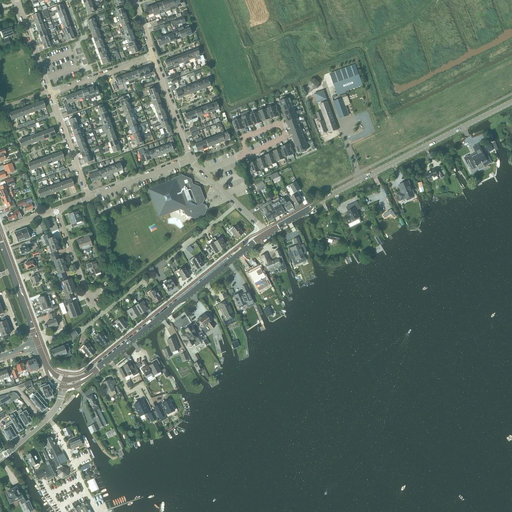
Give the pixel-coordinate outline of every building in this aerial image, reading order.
[(173,0),(169,0),(167,1),(171,10),(176,8),(175,6),(173,0)] [(91,1),(84,4),(86,9),(93,7),(99,4),(98,2),(92,4),(91,1)] [(162,3),(165,12),(170,10),(170,8),(167,1),(162,3)] [(156,5),(160,14),(165,12),(162,3),(156,5)] [(52,12),(49,13),(50,15),(53,14),(58,12),(58,13),(65,10),(63,4),(56,7),(57,10),(52,11),(52,12)] [(151,7),(154,14),(154,16),(160,14),(156,5),(151,7)] [(93,7),(86,9),(88,15),(95,13),(95,12),(98,11),(101,10),(100,8),(97,9),(94,10),(93,7)] [(116,11),(113,11),(115,17),(125,14),(123,8),(122,8),(121,7),(115,9),(116,11)] [(148,16),(154,14),(151,7),(145,9),(148,16)] [(60,18),(67,16),(65,10),(58,13),(60,18)] [(39,13),(32,16),(34,21),(41,19),(39,13)] [(125,14),(115,17),(117,22),(120,22),(127,19),(125,14)] [(62,24),(69,21),(67,16),(60,18),(62,24)] [(94,19),(87,21),(89,27),(96,24),(95,21),(98,20),(97,18),(94,19)] [(41,19),(34,21),(36,27),(43,24),(41,19)] [(117,22),(117,23),(118,25),(121,24),(122,27),(129,25),(127,19),(120,22),(117,22)] [(64,30),(71,27),(69,21),(62,24),(64,29),(64,30)] [(43,24),(36,27),(38,33),(48,29),(46,23),(43,24)] [(96,24),(89,27),(91,32),(98,30),(96,24)] [(119,28),(116,29),(116,31),(120,30),(121,33),(124,33),(131,30),(129,25),(122,27),(119,28)] [(186,26),(183,27),(187,37),(192,35),(189,28),(189,27),(187,26),(186,26)] [(10,44),(8,37),(14,35),(11,27),(1,31),(4,39),(5,38),(6,40),(3,41),(4,46),(10,44)] [(64,30),(64,29),(61,30),(62,33),(63,33),(64,36),(73,33),(71,27),(64,30)] [(183,27),(178,29),(181,39),(187,37),(183,27)] [(48,29),(38,33),(40,38),(48,36),(48,35),(49,35),(50,35),(48,29)] [(178,29),(172,31),(173,33),(173,34),(176,41),(181,39),(178,29)] [(98,30),(91,32),(93,38),(100,35),(98,30)] [(124,33),(121,33),(122,36),(125,35),(126,38),(133,36),(131,30),(124,33)] [(73,33),(64,36),(65,39),(66,42),(75,38),(73,33)] [(100,35),(93,38),(95,43),(102,41),(101,37),(107,35),(106,33),(100,35)] [(173,34),(168,36),(170,43),(176,41),(173,34)] [(48,36),(40,38),(42,44),(50,41),(49,39),(50,38),(49,35),(48,35),(48,36)] [(161,35),(155,37),(156,40),(159,47),(165,45),(162,38),(161,35)] [(168,36),(162,38),(165,45),(170,43),(168,36)] [(102,41),(95,43),(97,49),(104,46),(103,43),(109,40),(108,38),(102,41)] [(50,41),(42,44),(45,50),(52,47),(50,41)] [(128,43),(121,46),(122,48),(126,47),(127,50),(137,46),(135,41),(128,44),(128,43)] [(104,46),(97,49),(99,54),(106,51),(105,48),(112,46),(111,43),(104,46)] [(137,46),(127,50),(128,52),(131,51),(132,55),(139,52),(137,46)] [(197,49),(192,51),(194,58),(195,61),(198,60),(197,57),(200,56),(197,49)] [(106,51),(99,54),(101,60),(108,57),(106,51)] [(192,51),(186,53),(189,60),(194,58),(192,51)] [(186,53),(181,55),(183,62),(184,65),(190,63),(189,60),(186,53)] [(181,55),(175,57),(178,65),(183,62),(181,55)] [(108,57),(101,60),(103,65),(110,62),(113,60),(112,57),(108,58),(108,57)] [(175,57),(170,59),(173,67),(174,69),(179,67),(178,65),(175,57)] [(170,59),(164,62),(167,69),(168,71),(174,69),(173,67),(170,59)] [(330,74),(335,87),(337,94),(338,94),(338,95),(346,93),(345,91),(362,85),(356,69),(355,65),(330,74)] [(147,67),(142,69),(145,76),(150,74),(147,67)] [(142,69),(136,71),(139,78),(142,85),(145,84),(142,77),(145,76),(142,69)] [(136,71),(131,73),(134,80),(139,78),(136,71)] [(131,73),(125,75),(128,82),(129,85),(134,83),(134,80),(131,73)] [(125,75),(120,77),(123,84),(125,83),(128,82),(125,75)] [(113,84),(112,85),(114,91),(115,90),(118,89),(123,87),(123,85),(123,84),(120,77),(114,79),(116,83),(113,84)] [(202,79),(196,81),(197,83),(200,90),(205,88),(202,81),(202,79)] [(202,81),(205,88),(211,86),(208,79),(202,81)] [(309,81),(308,87),(313,90),(318,88),(319,82),(314,79),(309,81)] [(189,86),(186,87),(189,94),(194,92),(192,85),(191,83),(189,84),(189,86)] [(194,92),(200,90),(197,83),(192,85),(194,92)] [(150,96),(157,93),(154,85),(149,87),(150,90),(148,90),(150,96)] [(181,89),(183,96),(189,94),(186,87),(185,85),(182,86),(182,85),(179,86),(180,89),(181,89)] [(92,87),(87,89),(89,96),(90,96),(91,99),(96,97),(100,95),(97,87),(93,89),(92,87)] [(178,90),(175,91),(178,99),(183,96),(181,89),(180,89),(180,88),(178,89),(178,90)] [(87,89),(81,91),(84,98),(87,97),(89,103),(92,102),(91,99),(90,96),(89,96),(87,89)] [(318,103),(327,100),(324,90),(314,94),(318,103)] [(81,91),(76,93),(79,100),(84,98),(81,91)] [(76,93),(70,95),(73,102),(79,100),(76,93)] [(152,101),(159,99),(157,93),(150,96),(152,101)] [(66,101),(63,103),(65,109),(66,112),(72,110),(71,107),(69,108),(68,104),(73,102),(70,95),(65,97),(66,101)] [(121,100),(120,101),(122,107),(129,104),(128,101),(129,100),(129,99),(129,97),(128,95),(120,98),(121,100)] [(280,101),(279,102),(281,107),(292,103),(291,101),(290,96),(286,97),(285,96),(282,97),(282,99),(280,100),(280,101)] [(336,100),(333,101),(336,108),(340,119),(349,115),(342,98),(336,100)] [(152,101),(154,107),(161,104),(159,99),(152,101)] [(37,103),(40,110),(46,108),(43,101),(37,103)] [(326,124),(328,129),(329,133),(338,130),(328,101),(319,105),(326,124)] [(216,102),(211,104),(214,111),(219,109),(216,102)] [(34,112),(40,110),(37,103),(31,105),(34,112)] [(292,103),(281,107),(283,112),(294,108),(292,103)] [(102,104),(95,107),(96,110),(97,109),(99,115),(107,112),(105,107),(103,107),(102,104)] [(122,107),(124,112),(131,109),(129,104),(122,107)] [(156,112),(163,110),(161,104),(154,107),(156,112)] [(206,106),(208,113),(211,112),(212,115),(215,114),(214,111),(211,104),(206,106)] [(275,104),(267,107),(271,119),(280,116),(276,105),(275,105),(275,104)] [(203,115),(208,113),(206,106),(200,108),(203,115)] [(23,116),(28,114),(26,107),(20,110),(23,116)] [(267,107),(258,110),(262,122),(271,119),(267,107)] [(195,110),(197,117),(200,116),(202,120),(204,119),(203,115),(200,108),(195,110)] [(294,108),(283,112),(285,117),(296,113),(294,108)] [(133,115),(131,109),(124,112),(126,117),(133,115)] [(15,112),(17,118),(23,116),(20,110),(15,112)] [(192,120),(197,117),(195,110),(189,112),(192,120)] [(250,113),(249,113),(254,125),(262,122),(258,110),(250,113)] [(249,111),(240,114),(241,116),(240,117),(245,128),(254,125),(249,113),(250,113),(249,111)] [(12,120),(17,118),(15,112),(9,114),(12,120)] [(99,115),(90,118),(91,120),(100,117),(101,120),(109,118),(107,112),(99,115)] [(189,112),(184,115),(186,122),(192,120),(189,112)] [(326,129),(328,129),(326,124),(325,124),(324,121),(321,112),(317,113),(316,113),(318,118),(319,122),(318,123),(321,134),(327,132),(326,129)] [(296,113),(285,117),(287,122),(298,118),(296,113)] [(70,126),(78,123),(76,118),(78,117),(77,114),(72,116),(73,118),(68,120),(70,126)] [(126,117),(128,123),(135,120),(133,115),(126,117)] [(240,117),(232,120),(233,121),(232,121),(236,132),(245,128),(240,117)] [(109,118),(101,120),(103,126),(111,123),(109,118)] [(298,118),(287,122),(288,127),(300,123),(298,118)] [(135,120),(128,123),(130,128),(137,126),(135,120)] [(70,126),(72,131),(80,129),(78,125),(85,123),(84,121),(78,123),(70,126)] [(154,126),(152,126),(153,128),(155,128),(161,125),(162,129),(169,126),(167,121),(160,123),(154,126)] [(137,126),(130,128),(132,134),(139,131),(138,128),(147,124),(147,122),(137,126)] [(101,127),(93,130),(94,131),(101,128),(103,132),(105,131),(113,129),(111,123),(103,126),(101,127)] [(220,123),(218,123),(219,127),(222,134),(224,141),(230,139),(227,132),(224,133),(222,126),(221,126),(220,123)] [(300,123),(288,127),(290,132),(301,128),(300,123)] [(169,126),(162,129),(164,134),(161,135),(162,138),(168,136),(167,133),(171,132),(169,126)] [(82,128),(80,129),(72,131),(74,137),(82,134),(84,133),(82,128)] [(301,128),(290,132),(292,137),(303,133),(301,128)] [(47,131),(50,137),(55,135),(53,129),(47,131)] [(113,129),(105,131),(106,133),(107,137),(115,134),(113,129)] [(44,139),(50,137),(47,131),(42,133),(44,139)] [(139,131),(132,134),(134,139),(141,137),(139,131)] [(141,137),(134,139),(136,145),(139,144),(140,146),(144,145),(143,142),(142,139),(151,136),(150,133),(141,137)] [(303,133),(292,137),(294,143),(305,138),(303,133)] [(76,142),(84,139),(83,139),(82,134),(74,137),(76,142)] [(115,134),(107,137),(109,142),(117,140),(115,134)] [(219,143),(224,141),(222,134),(216,136),(219,143)] [(33,143),(38,141),(36,135),(30,137),(33,143)] [(214,145),(219,143),(216,136),(211,138),(214,145)] [(84,139),(76,142),(78,148),(89,144),(87,140),(91,139),(90,137),(83,139),(84,139)] [(165,146),(168,153),(174,151),(172,146),(175,145),(173,140),(171,137),(169,138),(170,141),(171,144),(165,146)] [(197,152),(203,150),(200,142),(199,138),(196,140),(197,143),(194,144),(197,152)] [(200,142),(203,150),(208,147),(206,140),(202,141),(201,138),(199,138),(200,142)] [(208,147),(214,145),(211,138),(206,140),(208,147)] [(305,138),(294,143),(296,148),(307,144),(305,138)] [(21,148),(27,146),(25,139),(19,141),(21,148)] [(78,148),(80,153),(87,150),(86,147),(93,145),(92,142),(89,144),(86,145),(78,148)] [(290,144),(281,147),(282,148),(285,158),(294,154),(290,144)] [(307,144),(296,148),(298,153),(301,152),(302,153),(306,151),(305,150),(309,149),(307,144)] [(118,145),(111,148),(113,153),(120,151),(118,145)] [(492,163),(488,155),(484,157),(478,145),(473,147),(476,153),(467,157),(468,159),(465,160),(472,174),(479,170),(479,171),(486,168),(485,167),(492,163)] [(162,155),(168,153),(165,146),(160,148),(162,155)] [(87,150),(80,153),(82,158),(89,156),(88,153),(98,149),(98,147),(88,150),(87,150)] [(154,150),(157,157),(162,155),(160,148),(154,150)] [(282,148),(273,151),(274,153),(277,162),(285,159),(285,158),(282,148)] [(143,149),(138,151),(142,163),(151,159),(149,152),(148,150),(144,152),(143,149)] [(151,159),(157,157),(154,150),(149,152),(151,159)] [(62,152),(56,154),(58,161),(64,159),(62,152)] [(274,153),(265,156),(266,157),(269,166),(277,164),(277,162),(274,153)] [(56,154),(50,156),(52,163),(58,161),(56,154)] [(90,165),(95,163),(94,160),(92,155),(89,156),(82,158),(84,164),(89,162),(90,165)] [(266,157),(257,160),(257,161),(261,170),(269,168),(269,166),(266,157)] [(44,158),(39,160),(41,167),(47,165),(44,158)] [(120,163),(114,165),(117,172),(123,170),(121,166),(124,165),(122,159),(119,160),(120,163)] [(39,160),(33,162),(36,169),(37,172),(39,171),(38,168),(41,167),(39,160)] [(257,161),(248,164),(252,175),(261,171),(261,170),(257,161)] [(33,162),(28,165),(30,171),(36,169),(33,162)] [(4,172),(0,173),(0,179),(3,178),(6,177),(5,174),(14,171),(11,163),(2,167),(4,172)] [(109,167),(104,169),(106,176),(108,176),(109,177),(112,176),(112,174),(109,167)] [(92,170),(88,172),(91,181),(91,182),(92,182),(93,183),(98,181),(97,180),(101,179),(98,171),(97,168),(92,170)] [(104,169),(98,171),(101,179),(106,176),(104,169)] [(438,176),(434,170),(431,171),(430,170),(428,171),(429,172),(425,174),(430,183),(432,182),(433,181),(433,180),(432,179),(438,176)] [(207,210),(205,205),(202,204),(204,199),(200,187),(193,184),(191,179),(182,175),(171,179),(172,181),(148,190),(159,217),(179,209),(183,211),(185,215),(194,219),(204,215),(207,210)] [(66,181),(68,188),(74,186),(71,179),(66,181)] [(63,190),(68,188),(66,181),(60,183),(63,190)] [(295,193),(301,190),(296,182),(290,186),(295,193)] [(403,193),(399,195),(401,200),(405,198),(405,199),(407,198),(412,196),(414,196),(413,195),(412,191),(408,182),(399,185),(403,193)] [(57,192),(63,190),(60,183),(54,185),(57,192)] [(0,191),(0,195),(1,198),(14,193),(13,191),(9,192),(10,193),(8,194),(6,189),(7,189),(6,185),(0,186),(0,188),(1,191),(0,191)] [(51,194),(57,192),(54,185),(49,187),(51,194)] [(45,186),(42,187),(43,189),(46,196),(51,194),(49,187),(45,188),(45,186)] [(41,190),(37,191),(40,198),(46,196),(43,189),(42,187),(40,188),(41,190)] [(3,205),(6,204),(7,208),(14,205),(13,201),(10,202),(8,197),(11,196),(11,198),(15,196),(14,193),(1,198),(3,205)] [(296,207),(303,203),(297,193),(290,197),(296,207)] [(284,199),(279,202),(284,210),(286,209),(288,211),(293,208),(290,201),(289,196),(284,199)] [(271,202),(279,216),(286,213),(282,206),(279,201),(280,200),(279,197),(278,198),(277,198),(271,202)] [(269,222),(279,216),(271,202),(270,201),(261,206),(263,210),(266,215),(269,222)] [(348,215),(344,217),(348,224),(352,221),(358,218),(360,218),(356,209),(357,209),(354,203),(348,206),(350,211),(347,212),(348,215)] [(11,214),(7,215),(8,217),(8,218),(8,220),(9,220),(9,221),(16,219),(17,219),(22,217),(20,214),(19,214),(18,211),(14,212),(11,213),(11,214)] [(71,224),(66,227),(68,232),(72,231),(71,229),(73,228),(72,227),(77,225),(76,223),(82,221),(78,211),(68,215),(71,224)] [(232,232),(229,234),(231,236),(233,234),(237,239),(243,234),(237,226),(231,231),(232,232)] [(17,243),(30,238),(26,228),(13,232),(17,243)] [(49,234),(43,237),(44,241),(45,241),(47,247),(48,247),(50,246),(57,243),(55,237),(50,238),(49,234)] [(85,249),(92,247),(88,236),(77,241),(81,251),(85,250),(85,249)] [(213,242),(213,241),(212,242),(219,253),(221,251),(227,247),(221,238),(213,243),(213,242)] [(291,252),(287,253),(290,260),(292,259),(293,262),(305,258),(303,253),(300,245),(301,244),(298,238),(293,239),(296,246),(290,248),(291,252)] [(219,253),(212,242),(213,243),(210,245),(209,243),(208,244),(209,246),(205,248),(210,257),(216,253),(217,254),(219,253)] [(48,247),(47,247),(50,253),(49,254),(51,258),(57,256),(55,252),(60,250),(57,243),(50,246),(48,247)] [(32,248),(31,245),(31,244),(27,246),(27,245),(26,245),(23,246),(23,247),(19,248),(22,255),(29,252),(28,249),(32,248)] [(267,270),(273,268),(280,265),(278,259),(271,262),(267,254),(260,257),(262,261),(261,262),(261,264),(263,263),(264,266),(265,266),(267,270)] [(57,256),(51,258),(52,262),(55,261),(58,268),(65,265),(63,258),(58,260),(57,256)] [(191,259),(188,261),(191,266),(194,265),(197,269),(204,265),(199,257),(192,261),(191,259)] [(34,267),(36,266),(36,264),(37,263),(35,259),(32,260),(32,261),(25,264),(27,270),(35,267),(34,267)] [(90,276),(100,273),(96,261),(86,265),(90,276)] [(60,274),(57,275),(58,279),(65,277),(63,273),(68,271),(65,265),(58,268),(60,274)] [(180,269),(174,273),(177,278),(180,276),(183,281),(190,277),(184,268),(181,270),(180,269)] [(249,273),(255,285),(257,288),(263,285),(267,282),(259,268),(249,273)] [(33,277),(30,278),(33,285),(39,282),(38,279),(39,278),(39,276),(41,275),(41,274),(43,274),(43,271),(38,273),(33,275),(33,277)] [(65,277),(58,279),(60,283),(63,282),(65,289),(73,286),(71,279),(66,281),(65,277)] [(169,292),(175,288),(170,280),(163,284),(169,292)] [(254,304),(245,285),(242,287),(244,293),(242,294),(242,293),(234,296),(238,308),(247,304),(248,307),(254,304)] [(65,289),(62,290),(65,296),(64,296),(66,300),(73,298),(71,294),(75,292),(73,286),(65,289)] [(154,303),(161,299),(155,290),(149,294),(154,303)] [(45,296),(38,299),(40,305),(47,302),(50,301),(49,296),(45,297),(45,296)] [(47,302),(40,305),(42,311),(49,308),(51,308),(52,311),(58,309),(57,305),(53,307),(51,300),(50,301),(47,302)] [(72,303),(71,300),(64,303),(66,307),(68,306),(73,318),(81,315),(76,302),(72,303)] [(218,305),(223,316),(221,317),(223,322),(225,321),(226,321),(228,321),(230,320),(230,319),(235,317),(228,301),(218,305)] [(143,302),(135,307),(140,315),(141,316),(143,314),(142,314),(148,310),(143,302)] [(135,307),(127,311),(132,320),(138,316),(138,317),(141,316),(140,315),(135,307)] [(265,309),(264,309),(268,317),(271,316),(270,314),(272,313),(269,307),(265,309)] [(49,329),(51,328),(57,326),(54,317),(55,316),(54,313),(48,315),(50,321),(46,322),(49,329)] [(215,327),(205,314),(198,319),(201,324),(200,324),(200,325),(201,326),(201,327),(202,327),(203,327),(205,329),(208,326),(211,330),(215,327)] [(122,331),(126,328),(128,326),(122,319),(116,324),(122,331)] [(0,330),(8,327),(6,321),(1,322),(0,320),(0,330)] [(0,333),(1,337),(0,337),(0,340),(0,342),(7,339),(5,336),(8,335),(11,334),(8,327),(0,330),(0,333)] [(186,337),(183,339),(184,340),(184,341),(186,345),(187,345),(189,347),(190,348),(195,345),(196,347),(201,344),(199,342),(202,341),(196,330),(193,331),(190,327),(185,330),(187,333),(184,335),(186,337)] [(74,339),(78,336),(75,331),(70,334),(74,339)] [(202,331),(198,333),(206,346),(210,344),(202,331)] [(98,334),(92,338),(97,344),(99,342),(103,346),(109,341),(102,332),(99,335),(98,334)] [(171,352),(179,350),(174,338),(167,340),(171,352)] [(84,345),(78,350),(83,355),(85,353),(89,358),(95,353),(88,344),(85,346),(84,345)] [(54,359),(67,354),(66,352),(70,351),(67,345),(51,351),(54,359)] [(32,366),(38,364),(36,358),(26,362),(27,363),(24,364),(26,368),(28,367),(32,365),(32,366)] [(154,376),(161,372),(157,366),(160,365),(157,359),(151,362),(152,364),(149,366),(154,376)] [(146,378),(152,375),(151,374),(144,361),(142,362),(144,367),(141,369),(146,378)] [(193,364),(197,371),(198,370),(199,373),(203,371),(202,368),(203,368),(199,361),(193,364)] [(15,379),(19,377),(18,375),(22,373),(22,371),(25,370),(22,363),(16,366),(18,373),(17,373),(16,369),(12,371),(14,377),(15,379)] [(128,376),(129,376),(132,374),(133,376),(139,373),(135,366),(132,367),(130,363),(123,366),(124,367),(119,370),(123,378),(128,376),(127,376),(128,376)] [(28,367),(26,368),(29,376),(31,376),(29,372),(30,372),(30,373),(40,369),(38,364),(32,366),(32,365),(28,367)] [(1,372),(3,379),(9,377),(7,370),(1,372)] [(111,381),(110,380),(102,384),(108,395),(109,394),(110,397),(116,394),(114,391),(116,390),(113,386),(117,384),(114,380),(111,381)] [(46,386),(45,384),(40,386),(42,392),(43,391),(46,399),(53,396),(51,392),(53,392),(52,388),(50,389),(49,385),(46,386)] [(120,398),(123,396),(118,385),(115,387),(118,394),(120,398)] [(92,398),(88,401),(90,405),(89,406),(91,408),(93,411),(96,410),(97,412),(102,409),(100,404),(97,405),(94,398),(97,396),(95,391),(90,393),(92,398)] [(42,412),(46,408),(45,407),(48,404),(37,392),(36,392),(37,392),(34,395),(35,395),(30,399),(42,412)] [(13,397),(10,399),(12,402),(19,398),(17,395),(17,394),(16,394),(15,393),(14,393),(13,393),(12,393),(11,394),(13,397)] [(0,401),(2,404),(10,399),(7,395),(0,396),(0,401)] [(169,399),(161,403),(167,415),(175,411),(169,399)] [(143,400),(133,405),(139,417),(149,413),(143,400)] [(160,404),(153,407),(159,419),(165,416),(160,404)] [(17,412),(16,410),(13,412),(14,414),(9,417),(11,421),(12,421),(18,431),(18,433),(23,430),(20,424),(23,422),(17,412)] [(23,422),(25,426),(32,422),(30,418),(31,417),(29,414),(28,415),(26,411),(23,413),(21,410),(17,412),(23,422)] [(153,411),(147,414),(151,422),(157,419),(153,411)] [(104,418),(97,421),(98,423),(98,424),(99,427),(100,427),(102,432),(104,431),(107,436),(114,433),(107,418),(104,419),(104,418)] [(15,433),(18,431),(12,421),(11,421),(8,423),(5,425),(7,428),(4,430),(7,436),(5,436),(8,440),(9,439),(10,440),(16,436),(15,433)] [(74,438),(69,427),(62,430),(65,437),(66,436),(67,440),(74,438)] [(46,448),(42,451),(48,461),(46,462),(46,464),(53,477),(57,475),(62,479),(68,476),(68,470),(65,468),(62,467),(62,465),(64,464),(65,463),(65,462),(67,461),(63,452),(60,454),(52,437),(43,441),(46,448)] [(74,450),(79,448),(79,447),(83,445),(79,438),(68,442),(72,450),(74,449),(74,450)] [(32,466),(39,463),(34,452),(27,456),(32,466)] [(46,464),(41,467),(48,480),(53,477),(46,464)] [(39,480),(46,476),(42,469),(35,473),(39,480)] [(17,490),(16,487),(12,489),(12,490),(7,492),(8,492),(6,493),(11,504),(19,500),(21,504),(24,503),(27,511),(30,511),(33,511),(28,501),(25,502),(19,489),(17,490)] [(73,511),(91,511),(85,501),(72,509),(73,511)]
